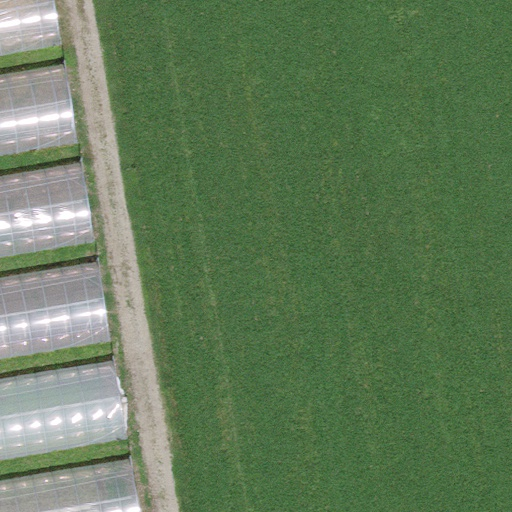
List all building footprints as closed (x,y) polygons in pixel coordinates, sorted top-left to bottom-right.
[(59,0),(0,0),(0,50),(64,44),(59,0)] [(0,156),(83,146),(73,70),(0,79),(0,156)] [(0,252),(100,237),(90,168),(0,181),(0,252)] [(104,263),(0,281),(0,353),(116,334),(104,263)] [(0,388),(8,456),(132,441),(123,367),(0,381),(0,388)] [(0,511),(143,511),(144,477),(0,473),(0,511)]
